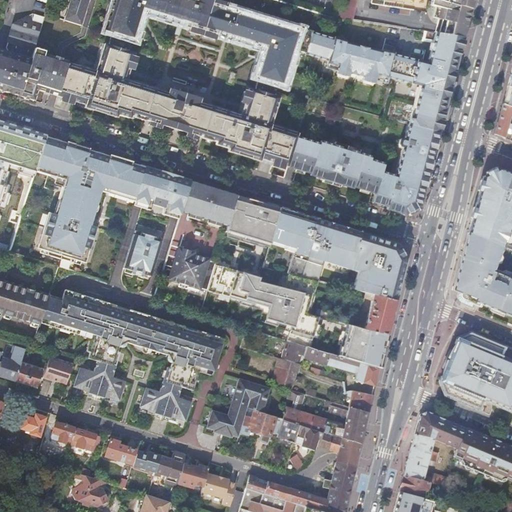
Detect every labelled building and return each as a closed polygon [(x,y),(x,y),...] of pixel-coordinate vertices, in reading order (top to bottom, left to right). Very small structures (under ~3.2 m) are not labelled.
[(203,30),(213,0),(212,0),(112,0),(103,31),(113,34),(110,44),(104,42),(94,75),(67,67),(58,96),(62,97),(73,100),(86,104),(95,107),(99,108),(105,110),(109,111),(118,114),(131,118),(132,114),(136,116),(137,114),(145,116),(153,89),(168,94),(169,91),(157,88),(155,87),(154,89),(123,79),(128,65),(131,66),(135,52),(130,50),(133,40),(135,41),(143,16),(146,16),(147,13),(153,15),(154,12),(186,22),(185,25),(192,27),(203,30)] [(69,0),(63,20),(81,25),(88,0),(69,0)] [(247,41),(256,13),(225,4),(216,1),(213,0),(203,30),(206,31),(217,34),(224,36),(224,34),(247,41)] [(434,32),(464,37),(465,34),(473,0),(431,0),(431,1),(430,5),(434,6),(435,6),(433,17),(438,18),(437,23),(435,28),(434,32)] [(343,5),(340,18),(353,20),(355,8),(343,5)] [(153,15),(185,25),(186,22),(154,12),(153,15)] [(306,52),(313,30),(299,25),(299,26),(256,13),(247,41),(257,44),(256,46),(262,48),(261,52),(263,53),(256,77),(259,78),(256,89),(250,87),(249,90),(246,101),(249,102),(244,117),(213,107),(213,105),(212,104),(199,101),(200,96),(193,94),(191,93),(180,90),(178,89),(171,87),(170,90),(169,91),(168,94),(153,89),(145,116),(147,117),(146,119),(151,120),(161,123),(187,131),(199,135),(203,136),(204,135),(213,138),(213,139),(217,141),(216,144),(229,148),(238,151),(241,152),(248,154),(251,155),(260,158),(273,162),(272,165),(287,170),(288,167),(298,135),(299,133),(272,125),(272,123),(281,96),(275,94),(278,84),(288,87),(300,50),(306,52)] [(8,53),(0,50),(0,89),(3,88),(5,92),(8,93),(11,91),(13,94),(20,96),(35,48),(42,24),(33,21),(30,16),(13,25),(15,29),(12,31),(14,34),(10,37),(12,40),(8,43),(10,45),(7,47),(8,51),(8,53)] [(138,42),(146,16),(143,16),(135,41),(138,42)] [(314,30),(313,30),(306,52),(330,59),(328,63),(340,67),(339,69),(351,73),(365,77),(365,78),(376,81),(377,78),(388,82),(389,79),(393,80),(391,89),(382,116),(408,123),(440,132),(447,104),(449,95),(460,53),(464,37),(434,32),(424,31),(421,40),(432,43),(431,47),(429,53),(427,61),(428,61),(427,65),(400,57),(396,56),(397,55),(385,51),(384,53),(348,42),(348,40),(337,36),(336,38),(314,31),(314,30)] [(246,43),(247,41),(224,34),(224,36),(246,43)] [(58,96),(68,63),(60,61),(61,59),(56,57),(55,59),(44,56),(45,54),(46,51),(35,48),(20,96),(34,101),(38,89),(38,88),(45,90),(44,92),(49,93),(50,91),(58,94),(57,96),(58,96)] [(263,53),(261,52),(253,76),(256,77),(263,53)] [(69,62),(68,67),(93,74),(95,69),(69,62)] [(154,89),(155,87),(127,78),(131,66),(128,65),(123,79),(154,89)] [(242,114),(213,105),(213,107),(244,117),(249,102),(246,101),(242,114)] [(511,107),(505,104),(503,103),(495,134),(505,138),(506,133),(508,125),(511,114),(511,107)] [(388,207),(387,209),(406,215),(411,211),(415,208),(420,205),(439,132),(408,124),(404,138),(402,137),(399,138),(398,143),(399,145),(402,146),(394,174),(383,171),(385,162),(372,158),(373,156),(359,151),(351,149),(350,150),(347,149),(343,148),(344,147),(335,144),(322,140),(321,142),(298,135),(288,167),(296,169),(304,172),(310,174),(310,176),(323,180),(334,183),(338,185),(340,185),(353,189),(354,187),(376,194),(373,202),(388,207)] [(0,207),(14,159),(36,165),(45,137),(0,125),(0,207)] [(45,137),(36,165),(66,174),(53,214),(47,212),(37,247),(48,251),(47,254),(61,259),(63,254),(87,176),(95,151),(93,152),(90,151),(87,150),(87,148),(66,142),(66,143),(62,142),(59,141),(59,140),(53,138),(50,139),(46,137),(45,137)] [(63,254),(61,259),(72,262),(73,259),(84,262),(95,227),(88,224),(99,190),(113,194),(133,200),(144,166),(139,164),(136,165),(132,164),(130,163),(130,162),(128,161),(119,158),(110,155),(109,155),(109,157),(102,154),(102,153),(96,151),(95,151),(87,176),(63,254)] [(144,166),(133,200),(135,201),(139,202),(143,203),(151,206),(151,203),(164,207),(163,210),(171,212),(174,213),(178,214),(179,215),(181,209),(190,180),(185,178),(170,174),(151,168),(144,166)] [(483,178),(476,205),(511,216),(511,173),(500,168),(483,178)] [(190,180),(181,209),(186,210),(189,211),(190,212),(200,215),(208,218),(220,222),(220,221),(227,223),(236,194),(221,189),(196,182),(190,180)] [(268,248),(270,241),(279,207),(267,204),(241,196),(236,194),(227,223),(224,236),(259,246),(268,248)] [(511,216),(476,205),(471,224),(511,241),(511,216)] [(286,209),(279,207),(270,241),(268,248),(292,256),(287,276),(298,279),(300,279),(317,219),(311,218),(286,209)] [(330,223),(317,219),(300,279),(317,284),(324,262),(349,270),(361,233),(330,223)] [(511,241),(471,224),(468,233),(503,248),(511,251),(511,241)] [(140,272),(149,275),(151,275),(161,242),(155,240),(155,237),(154,236),(149,235),(141,232),(140,235),(134,233),(123,267),(125,267),(134,270),(134,273),(138,274),(139,274),(140,272)] [(398,244),(361,233),(349,270),(358,273),(353,289),(373,294),(395,300),(396,300),(407,259),(398,244)] [(503,248),(468,233),(460,267),(453,290),(461,293),(472,297),(471,299),(482,304),(493,308),(505,313),(511,316),(511,278),(500,273),(494,271),(496,265),(500,256),(503,248)] [(199,289),(206,291),(214,265),(216,261),(208,259),(209,258),(194,253),(194,251),(186,248),(185,251),(179,249),(170,278),(176,280),(176,283),(179,284),(187,286),(188,287),(196,289),(199,290),(199,289)] [(286,340),(310,347),(319,318),(307,315),(317,284),(300,279),(298,279),(287,276),(284,289),(259,283),(260,280),(214,265),(206,291),(269,312),(267,323),(289,331),(286,340)] [(34,324),(38,326),(39,322),(41,318),(49,294),(42,292),(33,289),(5,280),(0,278),(0,313),(1,314),(1,317),(5,318),(7,316),(14,318),(15,317),(21,319),(20,320),(27,322),(27,325),(32,326),(34,324)] [(65,289),(62,299),(63,299),(65,293),(127,312),(128,309),(65,289)] [(55,296),(49,294),(41,318),(60,324),(79,330),(92,334),(91,339),(94,340),(90,351),(88,358),(97,361),(94,371),(80,367),(74,386),(82,388),(89,391),(88,394),(87,396),(102,400),(103,399),(104,395),(111,398),(118,400),(124,383),(124,381),(111,377),(111,375),(112,373),(118,352),(115,351),(117,346),(117,344),(109,342),(111,338),(119,340),(127,312),(65,293),(63,299),(62,299),(55,296)] [(481,307),(482,304),(471,299),(472,297),(461,293),(461,294),(461,295),(461,296),(461,297),(462,297),(462,298),(463,298),(463,299),(466,300),(466,301),(481,307)] [(364,328),(386,334),(395,300),(373,294),(364,328)] [(505,313),(493,308),(491,312),(504,317),(505,313)] [(128,309),(127,312),(119,340),(111,338),(109,342),(117,344),(117,346),(120,347),(124,346),(125,342),(141,347),(150,350),(166,355),(165,358),(167,362),(170,363),(171,361),(179,363),(180,359),(173,357),(181,329),(182,326),(178,325),(132,310),(128,309)] [(60,324),(41,318),(39,322),(59,329),(78,335),(91,339),(92,334),(79,330),(60,324)] [(378,368),(386,334),(364,328),(348,324),(339,356),(378,368)] [(223,338),(196,330),(194,334),(181,329),(173,357),(180,359),(179,363),(171,361),(170,363),(169,368),(164,381),(162,380),(159,388),(159,390),(158,391),(145,387),(144,390),(139,407),(147,409),(154,411),(153,414),(152,417),(167,421),(167,419),(168,416),(170,416),(175,418),(183,420),(189,401),(176,397),(179,387),(191,390),(197,371),(198,367),(211,371),(212,371),(213,370),(215,363),(223,338)] [(450,352),(447,360),(474,371),(509,386),(511,386),(511,361),(502,357),(506,347),(471,333),(457,339),(452,353),(450,352)] [(310,347),(286,340),(281,359),(298,364),(312,373),(343,382),(344,379),(343,377),(299,364),(301,355),(303,356),(303,358),(356,374),(355,380),(374,386),(378,368),(339,356),(310,347)] [(3,355),(10,357),(13,345),(6,343),(3,355)] [(72,364),(49,357),(44,370),(42,376),(51,379),(66,384),(72,364)] [(0,363),(0,375),(14,380),(20,364),(1,358),(0,363)] [(278,358),(272,381),(291,386),(290,390),(304,394),(314,397),(316,390),(307,388),(308,384),(300,382),(301,378),(295,376),(298,364),(281,359),(278,358)] [(474,371),(447,360),(444,368),(445,369),(439,383),(445,396),(480,410),(484,401),(511,412),(511,386),(509,386),(474,371)] [(44,370),(20,362),(20,364),(14,380),(35,386),(38,376),(42,377),(42,376),(44,370)] [(231,435),(238,437),(246,408),(253,410),(261,413),(269,389),(238,379),(230,402),(234,403),(230,416),(226,415),(211,410),(206,427),(213,430),(220,432),(219,434),(223,435),(224,433),(231,435)] [(281,419),(297,424),(321,431),(360,444),(368,413),(347,407),(330,402),(327,411),(345,416),(342,425),(324,420),(325,419),(299,411),(304,394),(290,390),(281,419)] [(347,407),(368,413),(372,395),(352,391),(347,407)] [(8,400),(1,398),(0,401),(0,422),(1,423),(8,400)] [(248,428),(259,431),(264,413),(261,413),(253,410),(248,428)] [(415,435),(433,440),(443,443),(456,447),(464,429),(458,426),(449,422),(448,423),(443,421),(443,423),(437,420),(437,418),(432,416),(432,415),(426,412),(419,415),(417,422),(419,423),(415,435)] [(264,413),(259,431),(261,432),(259,440),(259,442),(266,444),(274,417),(264,413)] [(41,429),(45,430),(48,419),(34,415),(33,419),(23,416),(19,428),(25,429),(24,432),(38,436),(41,429)] [(284,439),(292,442),(297,424),(281,419),(276,436),(284,438),(284,439)] [(66,437),(71,438),(74,428),(54,422),(49,438),(64,443),(66,437)] [(297,424),(292,442),(300,444),(300,445),(313,449),(314,450),(317,445),(321,431),(297,424)] [(511,447),(465,427),(464,429),(456,447),(453,456),(458,458),(460,463),(499,481),(504,480),(511,484),(511,447)] [(77,440),(75,446),(95,453),(100,436),(74,428),(71,438),(77,440)] [(337,452),(357,457),(360,444),(321,431),(317,445),(326,449),(337,452)] [(413,438),(403,475),(426,482),(427,479),(426,478),(423,477),(430,451),(437,453),(438,450),(434,448),(434,447),(431,447),(433,440),(415,435),(414,434),(413,438)] [(9,435),(5,449),(16,453),(20,438),(9,435)] [(131,468),(136,450),(117,445),(118,442),(109,439),(104,456),(122,462),(124,465),(131,468)] [(151,474),(154,475),(159,456),(148,453),(147,454),(138,451),(134,465),(152,471),(151,474)] [(182,464),(185,455),(173,451),(171,460),(159,456),(154,475),(160,477),(160,474),(166,476),(164,482),(176,485),(179,476),(182,464)] [(357,457),(337,452),(336,458),(335,463),(355,467),(356,463),(357,457)] [(289,459),(296,470),(303,466),(295,454),(289,459)] [(335,463),(329,489),(328,492),(347,498),(355,467),(335,463)] [(206,474),(207,468),(198,465),(197,468),(182,464),(179,476),(194,481),(193,484),(202,486),(206,474)] [(88,477),(75,473),(72,482),(75,487),(73,488),(71,493),(74,499),(77,500),(80,498),(82,501),(81,503),(88,506),(88,504),(94,501),(96,507),(106,502),(107,499),(103,490),(99,488),(101,481),(88,477)] [(202,486),(200,492),(222,498),(220,504),(228,506),(235,483),(227,481),(228,480),(222,478),(221,480),(216,479),(217,477),(206,474),(202,486)] [(248,475),(245,487),(263,493),(267,481),(257,478),(257,477),(248,475)] [(403,475),(398,492),(423,499),(423,498),(422,498),(423,495),(425,496),(429,482),(426,482),(403,475)] [(435,475),(432,483),(468,493),(469,486),(464,484),(465,483),(435,475)] [(119,486),(124,488),(127,480),(121,478),(119,486)] [(322,487),(329,489),(331,481),(324,479),(322,487)] [(267,481),(263,493),(283,499),(287,487),(267,481)] [(245,487),(239,508),(253,511),(254,511),(255,510),(260,511),(325,511),(283,499),(263,493),(245,487)] [(287,487),(283,499),(325,511),(344,511),(347,498),(328,492),(326,500),(287,487)] [(398,492),(393,511),(422,511),(424,509),(420,508),(423,499),(398,492)] [(165,511),(169,503),(145,495),(139,511),(165,511)]
